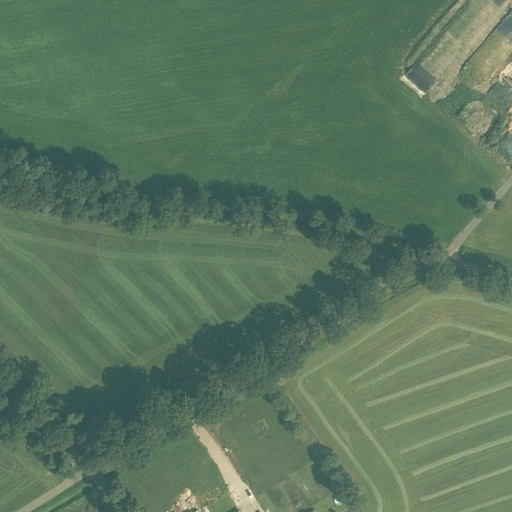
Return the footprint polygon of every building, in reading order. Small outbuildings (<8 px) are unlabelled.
[(495,148),(510,162),(511,159),(511,133),(510,132),(495,148)] [(254,416),(276,403),(270,392),(248,405),(254,416)] [(260,430),(282,417),(277,408),(260,418),(261,419),(255,421),(260,430)] [(248,454),(258,449),(257,447),(260,445),(256,438),(252,440),(245,427),(230,436),(238,449),(234,451),(241,463),(250,457),(248,454)] [(206,495),(227,484),(217,464),(208,469),(211,475),(199,482),(196,476),(170,489),(180,509),(206,495)] [(288,511),(306,511),(297,488),(283,494),(285,498),(283,499),(288,511)]
